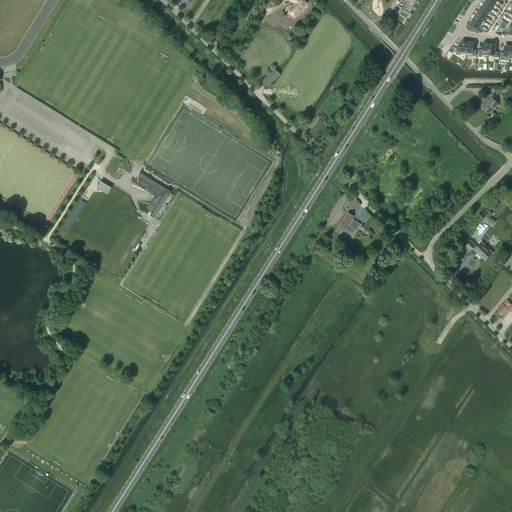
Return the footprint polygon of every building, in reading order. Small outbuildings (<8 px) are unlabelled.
[(291,0),(295,3),(294,5),(295,5),(293,7),(292,7),(291,8),(290,9),(289,11),(295,16),(307,3),(303,0),(291,0)] [(486,0),(485,0),(483,4),(491,9),(494,5),(486,0)] [(402,8),(410,12),(411,9),(413,6),(406,2),(404,5),(402,8)] [(481,7),(481,8),(488,13),(489,13),(491,9),(483,4),(481,7)] [(480,7),(478,11),(486,17),(488,13),(481,8),(481,7),(480,7)] [(410,12),(402,8),(401,11),(399,14),(406,18),(408,15),(410,12)] [(478,11),(475,15),(483,21),(486,17),(478,11)] [(475,15),(472,19),(480,25),(483,21),(475,15)] [(472,19),(470,24),(478,29),(480,25),(472,19)] [(457,47),(456,54),(466,55),(467,42),(461,41),(460,47),(457,47)] [(467,42),(466,55),(475,56),(476,50),(473,49),(473,43),(467,42)] [(479,49),(478,57),(481,57),(482,56),(488,56),(488,57),(489,43),(483,43),(482,50),(479,49)] [(489,43),(488,57),(497,58),(498,51),(495,51),(495,44),(489,43)] [(501,52),(500,58),(509,59),(510,59),(511,46),(505,46),(504,53),(501,52)] [(280,74),(274,68),(262,81),(267,86),(280,74)] [(202,73),(196,70),(193,76),(198,80),(202,73)] [(488,113),(498,104),(496,101),(498,100),(493,94),(490,97),(491,97),(482,106),(488,113)] [(323,122),(319,119),(310,132),(314,135),(323,122)] [(139,173),(137,184),(155,195),(149,204),(147,208),(149,211),(154,216),(169,192),(139,174),(139,173)] [(101,181),(97,187),(107,193),(111,187),(101,181)] [(80,199),(62,227),(68,231),(86,202),(80,199)] [(489,211),(483,221),(492,227),(496,221),(490,217),(493,213),(489,211)] [(351,220),(354,216),(347,212),(335,231),(336,231),(338,227),(339,228),(340,229),(342,229),(343,229),(344,228),(347,230),(348,230),(349,229),(351,229),(352,228),(356,230),(359,225),(351,220)] [(365,224),(369,227),(375,219),(370,216),(365,224)] [(471,241),(466,246),(470,250),(473,247),(478,253),(478,254),(480,256),(482,256),(485,259),(491,254),(487,251),(487,249),(485,247),(483,247),(480,244),(477,247),(471,241)] [(503,304),(497,310),(499,312),(501,315),(502,314),(508,308),(511,306),(511,305),(509,302),(510,302),(508,299),(506,301),(503,304)]
